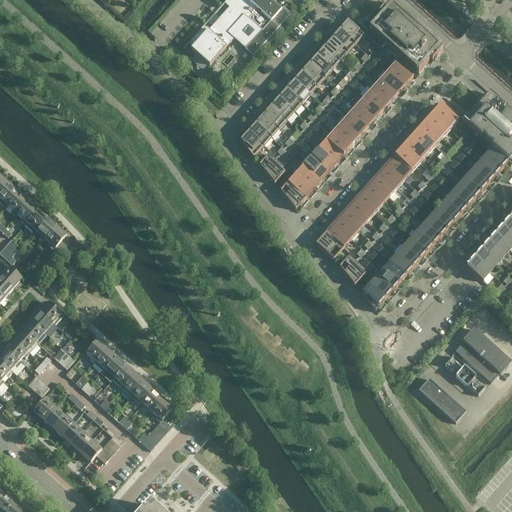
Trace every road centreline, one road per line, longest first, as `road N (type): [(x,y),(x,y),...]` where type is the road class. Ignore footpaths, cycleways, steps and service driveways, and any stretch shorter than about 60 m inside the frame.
road 1 (residential): [(292,242),(460,54)]
road 2 (residential): [(373,342),(511,189)]
road 3 (residential): [(219,133),(340,0)]
